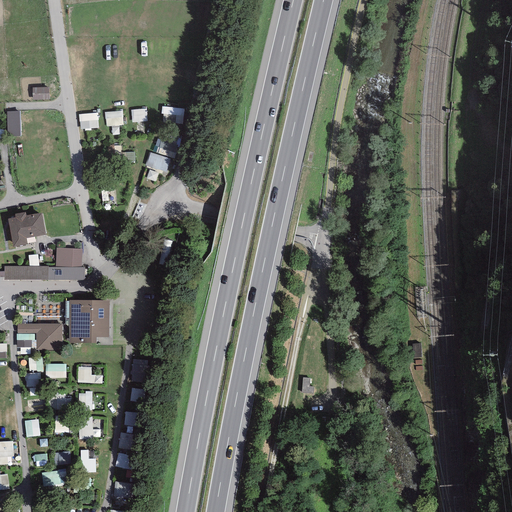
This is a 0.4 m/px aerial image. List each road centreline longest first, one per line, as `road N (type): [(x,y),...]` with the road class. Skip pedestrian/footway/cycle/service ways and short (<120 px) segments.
road 1 (motorway): [(214,511),(323,0)]
road 2 (motorway): [(294,0),(185,511)]
road 3 (residential): [(218,0),(172,200),(102,273)]
road 4 (residential): [(52,0),(102,273)]
